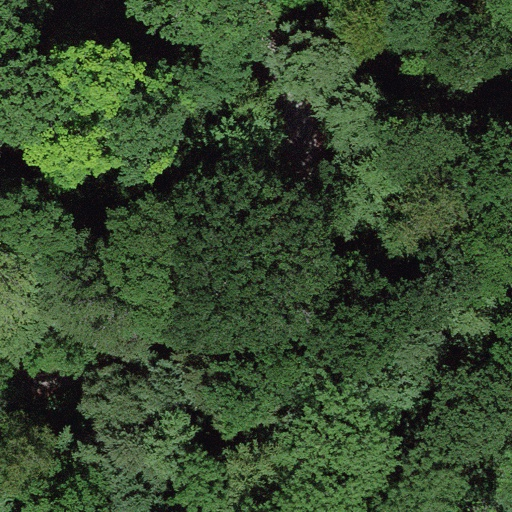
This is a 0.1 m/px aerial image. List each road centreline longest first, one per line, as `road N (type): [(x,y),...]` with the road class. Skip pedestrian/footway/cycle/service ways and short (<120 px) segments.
road 1 (track): [(211,0),(284,52),(306,143),(312,215),(251,307)]
road 2 (unclassified): [(251,307),(178,353),(0,385)]
